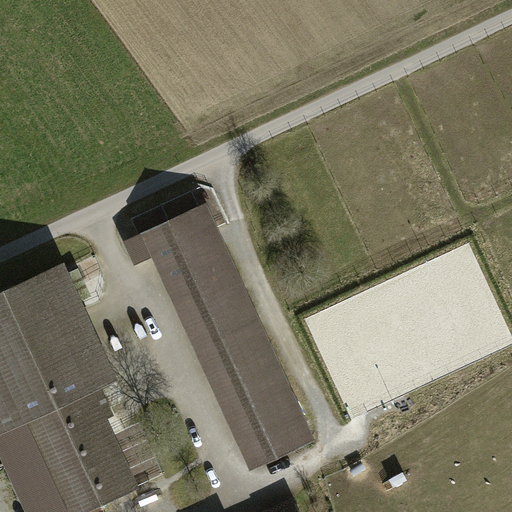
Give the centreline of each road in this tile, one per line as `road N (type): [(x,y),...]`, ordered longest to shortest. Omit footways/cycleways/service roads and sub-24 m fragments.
road 1 (track): [(511,14),(0,253)]
road 2 (unknown): [(102,205),(252,480)]
